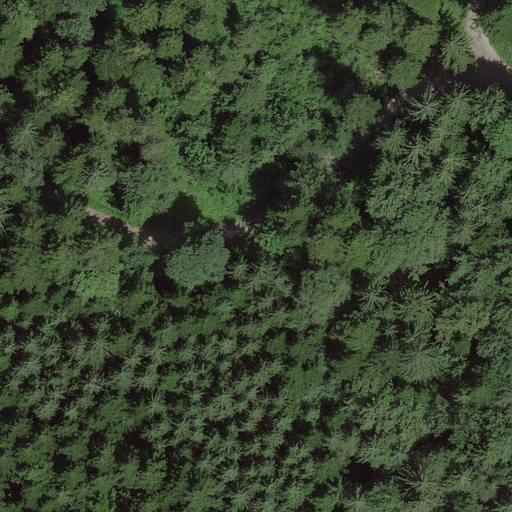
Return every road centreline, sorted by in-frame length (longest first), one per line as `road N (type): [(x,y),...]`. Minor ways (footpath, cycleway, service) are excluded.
road 1 (track): [(511,61),(487,50),(448,93),(294,196),(227,213),(124,190),(0,134)]
road 2 (track): [(490,0),(480,141)]
